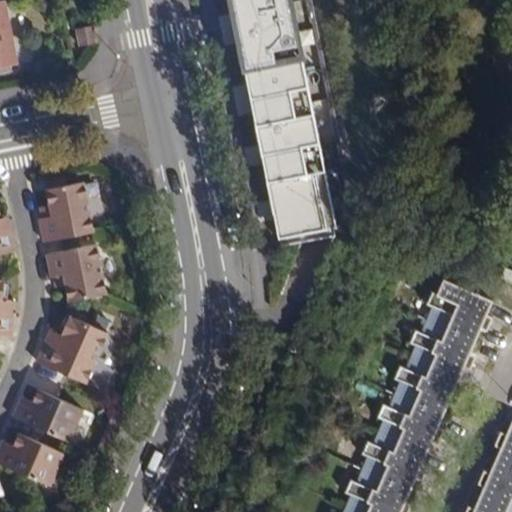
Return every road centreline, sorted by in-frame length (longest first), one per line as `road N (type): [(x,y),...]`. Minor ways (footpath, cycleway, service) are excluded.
road 1 (tertiary): [(169,100),(205,274),(203,340),(152,490)]
road 2 (residential): [(0,389),(31,287),(9,132)]
road 3 (residential): [(9,132),(169,100)]
road 4 (residential): [(511,368),(450,511)]
